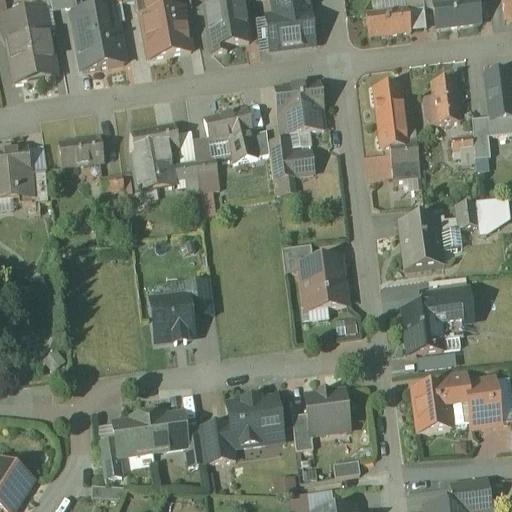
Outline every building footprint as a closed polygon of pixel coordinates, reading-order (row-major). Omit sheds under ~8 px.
[(65,0),(49,0),(53,21),(69,18),(65,0)] [(99,0),(104,22),(91,25),(92,30),(115,26),(116,27),(125,25),(122,9),(120,0),(99,0)] [(136,0),(120,0),(122,9),(137,6),(140,21),(159,17),(156,2),(138,6),(136,0)] [(213,0),(204,1),(212,58),(227,56),(226,50),(249,46),(243,6),(253,5),(252,0),(213,0)] [(278,0),(281,20),(309,17),(308,10),(310,7),(308,0),(278,0)] [(423,0),(404,0),(406,13),(408,13),(408,15),(425,13),(423,0)] [(476,0),(443,0),(432,1),(436,34),(480,28),(476,0)] [(511,0),(502,0),(503,0),(502,1),(505,25),(511,24),(511,0)] [(406,13),(366,18),(369,42),(411,37),(408,15),(408,13),(406,13)] [(44,14),(3,22),(5,34),(3,35),(5,47),(7,47),(15,88),(56,81),(44,14)] [(182,14),(159,18),(159,17),(140,21),(140,22),(142,21),(150,64),(166,61),(166,60),(190,55),(182,14)] [(281,20),(267,22),(271,55),(314,49),(309,17),(281,20)] [(115,26),(92,30),(91,25),(74,28),(82,75),(99,72),(123,68),(116,27),(115,26)] [(511,97),(510,78),(485,81),(490,125),(511,122),(511,97)] [(455,84),(431,88),(432,101),(423,103),(427,131),(460,126),(455,84)] [(319,89),(276,94),(279,119),(281,119),(284,140),(289,139),(290,145),(291,153),(310,151),(309,137),(322,135),(320,114),(322,113),(319,89)] [(400,91),(374,94),(380,141),(389,140),(406,138),(400,91)] [(246,114),(205,124),(210,148),(228,144),(234,167),(257,162),(252,139),(251,138),(252,138),(246,114)] [(174,129),(131,138),(135,160),(131,161),(138,198),(174,191),(170,168),(172,168),(170,157),(179,155),(174,129)] [(266,136),(252,139),(257,162),(269,159),(266,136)] [(389,140),(380,141),(382,153),(390,152),(390,151),(389,140)] [(472,141),(451,143),(453,157),(460,157),(462,169),(475,168),(474,155),(473,155),(472,141)] [(100,143),(58,149),(62,173),(104,167),(100,143)] [(290,145),(269,148),(273,184),(314,178),(311,157),(292,159),(291,153),(290,145)] [(390,151),(390,152),(391,168),(418,165),(417,149),(390,151)] [(27,153),(0,155),(0,205),(32,202),(27,153)] [(216,165),(195,168),(199,197),(201,197),(211,196),(220,194),(216,165)] [(418,165),(391,168),(393,187),(420,184),(418,165)] [(195,168),(175,171),(177,184),(184,183),(187,199),(199,197),(195,168)] [(475,168),(462,169),(463,178),(476,177),(475,168)] [(122,181),(100,184),(102,199),(124,196),(122,181)] [(211,196),(201,197),(203,211),(213,210),(211,196)] [(475,210),(456,212),(459,236),(478,233),(475,210)] [(437,223),(401,228),(405,256),(403,256),(405,276),(443,272),(439,239),(437,224),(437,223)] [(311,250),(282,254),(285,279),(302,277),(301,270),(313,268),(311,250)] [(313,268),(301,270),(302,277),(307,317),(309,316),(308,310),(326,308),(327,314),(347,311),(341,264),(313,268)] [(465,285),(428,290),(429,302),(442,301),(467,297),(465,285)] [(210,286),(185,289),(187,301),(188,301),(191,322),(214,319),(210,286)] [(467,297),(442,301),(445,322),(439,323),(440,332),(472,328),(468,297),(467,297)] [(187,301),(151,306),(156,347),(174,345),(174,349),(186,348),(186,344),(193,343),(191,322),(188,301),(187,301)] [(438,314),(402,318),(408,361),(443,356),(441,340),(440,332),(439,323),(438,314)] [(458,338),(441,340),(443,356),(460,354),(458,338)] [(455,359),(418,365),(420,378),(457,372),(455,359)] [(445,392),(412,397),(418,438),(452,434),(452,433),(471,430),(475,434),(499,430),(493,387),(466,391),(465,383),(463,381),(445,384),(444,385),(445,392)] [(330,398),(319,400),(319,401),(305,403),(307,420),(310,440),(311,440),(334,437),(333,429),(348,428),(344,398),(330,400),(330,398)] [(257,404),(243,406),(241,408),(227,410),(229,430),(233,454),(234,454),(266,449),(264,441),(281,439),(276,403),(259,405),(257,404)] [(179,419),(148,424),(154,468),(185,464),(181,437),(179,419)] [(307,420),(291,422),(296,458),(313,455),(311,440),(310,440),(307,420)] [(148,424),(117,429),(118,438),(124,473),(154,468),(148,424)] [(229,430),(198,434),(203,470),(236,465),(234,454),(233,454),(229,430)] [(198,434),(181,437),(185,464),(187,479),(204,477),(203,470),(198,434)] [(118,438),(104,440),(110,487),(126,485),(124,473),(118,438)] [(15,511),(32,487),(0,466),(0,511),(15,511)] [(356,467),(333,471),(335,484),(358,481),(356,467)] [(489,511),(486,486),(451,491),(453,509),(465,507),(465,511),(489,511)] [(86,510),(113,511),(116,511),(124,494),(87,492),(86,510)] [(292,511),(307,511),(307,500),(292,501),(292,511)]
